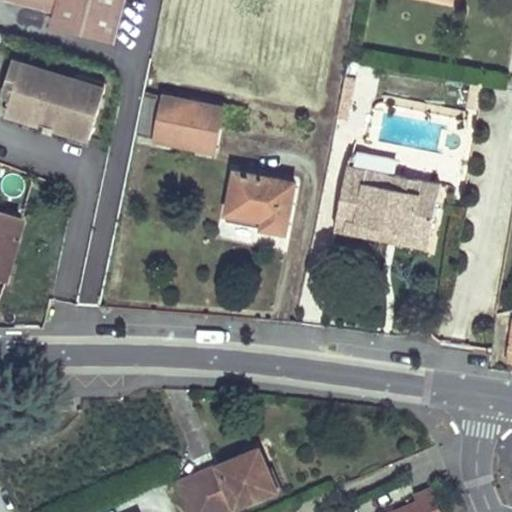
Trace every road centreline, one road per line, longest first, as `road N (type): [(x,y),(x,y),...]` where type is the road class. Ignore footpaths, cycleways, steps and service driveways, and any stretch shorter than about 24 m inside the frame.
road 1 (tertiary): [(0,355),(237,361),(474,392)]
road 2 (residential): [(474,392),(491,511)]
